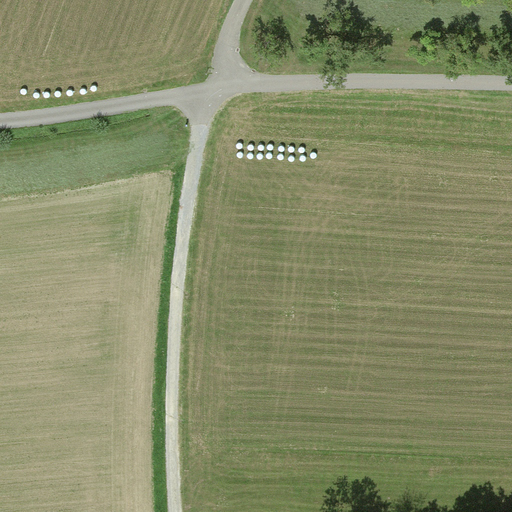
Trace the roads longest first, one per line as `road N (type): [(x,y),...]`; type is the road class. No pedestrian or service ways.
road 1 (track): [(217,93),(202,125),(175,316),(176,511)]
road 2 (track): [(217,93),(319,83),(511,85)]
road 3 (track): [(0,121),(217,93)]
